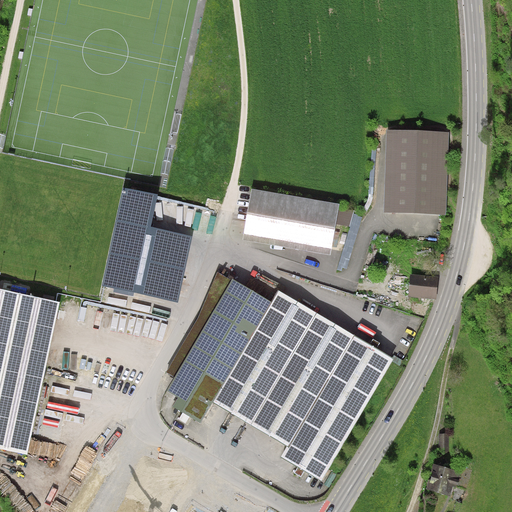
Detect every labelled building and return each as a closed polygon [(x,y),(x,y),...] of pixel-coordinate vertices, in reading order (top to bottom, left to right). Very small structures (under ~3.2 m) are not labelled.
[(387,130),(384,212),(446,214),(449,132),(387,130)] [(158,195),(124,188),(103,286),(178,302),(192,236),(151,227),(158,195)] [(251,189),(242,240),(331,255),(332,246),(335,231),(336,224),(339,208),(339,204),(251,189)] [(339,208),(336,224),(350,226),(354,214),(355,210),(339,208)] [(362,216),(354,214),(350,226),(337,269),(342,271),(343,267),(347,269),(362,216)] [(175,377),(232,281),(217,272),(198,317),(166,372),(175,377)] [(439,277),(410,274),(408,297),(436,299),(439,277)] [(271,302),(233,279),(232,281),(175,377),(166,391),(178,398),(172,405),(200,423),(213,402),(287,446),(281,457),(322,481),(394,359),(278,290),(271,302)] [(0,289),(0,448),(28,454),(60,302),(0,289)] [(449,453),(448,434),(439,434),(439,453),(449,453)] [(434,464),(426,489),(450,496),(452,486),(457,487),(459,480),(454,478),(456,470),(434,464)]
